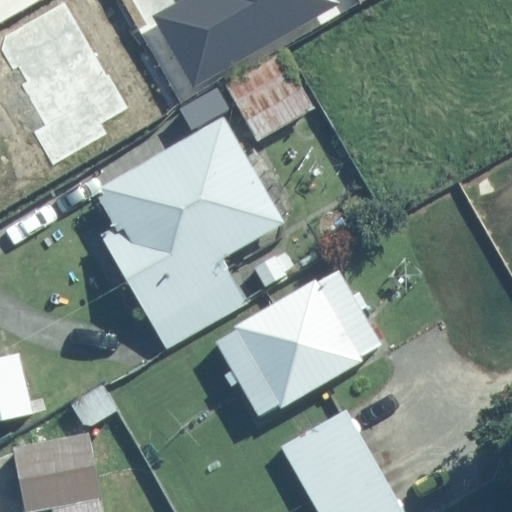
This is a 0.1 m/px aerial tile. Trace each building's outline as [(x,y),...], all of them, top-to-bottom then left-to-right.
[(177,0),(151,15),(193,87),(337,3),(334,0),(177,0)] [(280,55),(226,88),(260,144),(314,111),(280,55)] [(120,231),(105,240),(167,349),(245,304),(223,267),(286,231),(226,125),(100,197),(120,231)] [(353,297),(341,275),(281,307),(320,391),(366,367),(363,362),(382,351),(362,314),(368,312),(360,295),(353,297)] [(320,391),(281,307),(216,344),(233,375),(226,379),(231,390),(238,386),(259,421),(280,410),(282,414),(320,391)] [(24,362),(0,366),(0,430),(35,424),(24,362)] [(117,415),(99,390),(73,408),(91,434),(117,415)] [(375,463),(348,413),(281,449),(311,500),(375,463)] [(104,511),(93,439),(18,451),(27,511),(50,511),(55,511),(54,511),(104,511)] [(403,511),(375,463),(311,500),(317,511),(403,511)]
